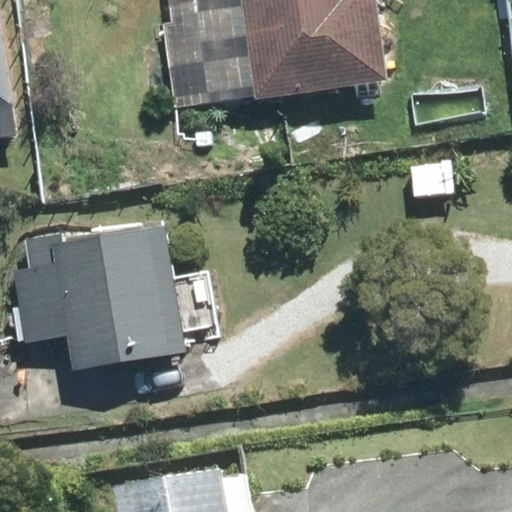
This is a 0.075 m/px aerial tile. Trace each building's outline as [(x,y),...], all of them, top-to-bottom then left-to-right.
[(249,0),(262,104),(392,88),(381,0),(249,0)] [(5,11),(0,12),(0,141),(23,138),(5,11)] [(451,29),(417,30),(419,102),(452,101),(451,29)] [(32,246),(36,272),(20,275),(32,347),(72,340),(79,378),(192,359),(171,233),(66,250),(65,240),(32,246)] [(47,388),(0,387),(0,425),(46,426),(47,388)] [(256,511),(251,478),(233,481),(232,474),(125,490),(128,511),(256,511)]
